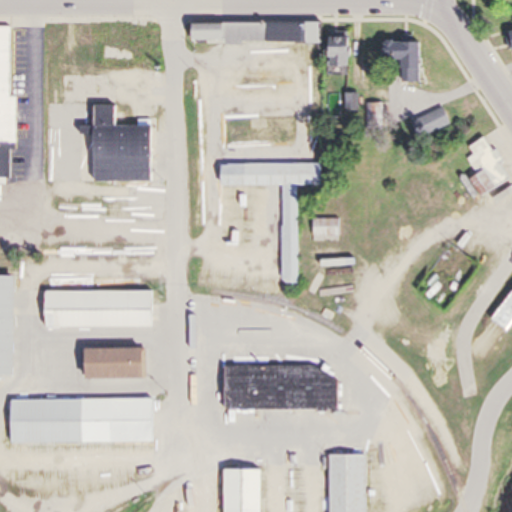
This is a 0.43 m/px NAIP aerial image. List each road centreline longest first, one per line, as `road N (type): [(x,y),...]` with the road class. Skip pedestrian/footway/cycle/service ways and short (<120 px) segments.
road 1 (tertiary): [(451,3),(0,2)]
road 2 (residential): [(177,4),(182,452)]
